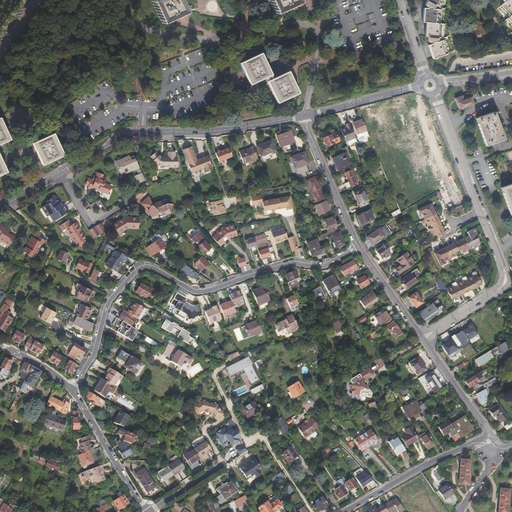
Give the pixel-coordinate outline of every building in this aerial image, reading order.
[(185,11),(180,0),(152,0),(162,21),(185,11)] [(299,1),(298,0),(269,0),(275,13),(299,1)] [(428,45),(433,58),(449,52),(445,39),(446,39),(445,37),(444,38),(444,24),(440,23),(441,9),(442,9),(442,8),(440,7),(444,0),(426,0),(427,0),(426,2),(426,4),(426,5),(427,6),(428,7),(428,8),(424,8),(423,22),(427,22),(426,36),(428,36),(428,40),(428,41),(429,42),(430,42),(431,42),(432,44),(428,45)] [(511,0),(497,0),(501,4),(498,7),(507,17),(505,20),(511,27),(511,0)] [(252,81),(268,73),(260,55),(244,62),(252,81)] [(295,92),(286,74),(271,81),(279,99),(295,92)] [(464,100),(464,99),(463,96),(456,99),(460,110),(474,104),(471,98),(469,99),(468,97),(466,98),(467,100),(464,100)] [(431,153),(432,154),(418,115),(411,118),(409,111),(420,107),(417,97),(404,101),(406,107),(399,109),(396,105),(391,107),(391,109),(391,110),(388,111),(383,113),(387,125),(394,122),(395,125),(397,128),(398,130),(414,124),(415,125),(419,136),(422,135),(423,136),(424,140),(422,141),(425,151),(428,150),(429,153),(431,153)] [(451,163),(453,163),(434,109),(427,111),(435,135),(436,131),(435,129),(435,126),(438,126),(442,136),(442,137),(443,141),(444,144),(444,145),(440,144),(448,168),(449,157),(451,163)] [(505,139),(495,112),(477,118),(486,146),(505,139)] [(377,148),(389,145),(385,133),(387,132),(384,124),(380,125),(378,118),(367,122),(370,129),(377,127),(380,136),(374,138),(377,148)] [(367,130),(362,119),(353,123),(358,134),(361,132),(367,130)] [(356,137),(349,122),(345,124),(346,127),(341,129),(346,141),(347,140),(355,137),(356,137)] [(290,131),(276,136),(280,147),(294,142),(290,131)] [(329,135),(324,137),(323,138),(326,146),(335,143),(335,142),(340,139),(336,132),(329,135)] [(60,153),(52,136),(36,143),(44,161),(60,153)] [(271,140),(256,146),(260,156),(275,151),(271,140)] [(192,146),(183,149),(191,172),(204,167),(206,171),(212,169),(207,155),(197,159),(192,146)] [(258,160),(253,147),(239,152),(243,163),(254,159),(255,161),(258,160)] [(228,148),(215,153),(218,161),(231,156),(228,148)] [(155,152),(150,156),(153,160),(152,161),(157,166),(166,166),(166,167),(176,167),(176,152),(168,152),(168,156),(163,156),(163,157),(160,157),(155,152)] [(338,170),(352,164),(347,152),(332,158),(338,170)] [(304,153),(291,158),(293,162),(295,167),(302,164),(302,165),(307,163),(304,153)] [(120,162),(116,164),(121,174),(133,169),(133,171),(136,170),(138,174),(134,176),(138,183),(145,180),(133,156),(130,157),(129,156),(119,161),(120,162)] [(469,201),(456,166),(450,168),(462,203),(469,201)] [(358,181),(353,169),(345,173),(349,182),(346,183),(348,187),(356,184),(355,183),(358,181)] [(88,178),(85,185),(89,186),(90,183),(93,184),(92,187),(95,189),(96,187),(99,189),(98,190),(102,192),(101,195),(106,197),(110,187),(109,186),(109,185),(104,183),(106,179),(102,178),(103,175),(97,173),(96,177),(94,176),(92,180),(88,178)] [(316,203),(325,199),(316,177),(307,180),(316,203)] [(511,215),(511,214),(511,183),(501,188),(511,215)] [(447,207),(453,205),(446,187),(440,190),(447,207)] [(360,206),(368,203),(362,189),(355,192),(360,206)] [(262,205),(263,208),(291,203),(290,196),(262,202),(260,195),(251,197),(253,207),(262,205)] [(64,206),(62,207),(60,208),(58,204),(59,204),(54,197),(46,202),(47,204),(46,205),(41,208),(46,217),(49,215),(53,222),(68,212),(64,206)] [(149,197),(143,203),(147,207),(149,207),(149,212),(154,217),(159,212),(164,213),(168,209),(171,209),(172,204),(167,203),(167,199),(161,202),(160,202),(152,205),(149,197)] [(223,204),(222,199),(208,202),(210,209),(211,210),(212,215),(225,213),(224,208),(223,208),(222,208),(221,204),(223,204)] [(326,201),(315,206),(318,215),(329,210),(326,201)] [(291,203),(263,208),(264,212),(271,210),(274,210),(286,208),(286,209),(286,211),(293,210),(291,203)] [(425,219),(436,214),(433,208),(431,203),(418,210),(420,213),(421,213),(425,219)] [(361,224),(374,218),(370,210),(357,215),(361,224)] [(441,224),(436,214),(425,219),(428,225),(426,226),(428,230),(429,229),(441,224)] [(125,217),(113,224),(118,234),(128,228),(139,228),(139,218),(125,217)] [(328,232),(337,229),(332,217),(324,220),(328,232)] [(75,245),(77,244),(84,239),(85,239),(81,231),(79,232),(74,223),(71,225),(69,220),(60,226),(66,237),(69,235),(75,245)] [(105,231),(100,223),(95,226),(100,234),(105,231)] [(390,234),(383,223),(380,225),(378,226),(380,228),(367,237),(372,244),(385,236),(386,237),(390,234)] [(0,240),(8,246),(14,236),(8,232),(9,230),(0,224),(0,240)] [(446,234),(441,224),(429,229),(433,236),(436,234),(438,238),(439,237),(446,234)] [(217,234),(213,237),(219,245),(223,241),(224,242),(229,238),(237,235),(234,225),(224,227),(216,233),(217,234)] [(95,226),(89,230),(94,238),(100,234),(95,226)] [(473,227),(468,230),(475,242),(479,240),(477,236),(477,235),(477,234),(473,227)] [(284,228),(271,233),(275,243),(287,239),(287,238),(284,228)] [(338,232),(337,229),(328,232),(329,235),(331,234),(336,248),(344,245),(340,231),(338,232)] [(475,242),(468,230),(467,230),(469,235),(465,237),(471,247),(476,245),(475,242)] [(161,236),(158,232),(150,238),(153,242),(146,248),(152,255),(165,245),(163,242),(160,237),(161,236)] [(197,233),(189,240),(203,253),(210,246),(197,233)] [(264,234),(254,237),(256,245),(256,246),(264,244),(267,243),(264,234)] [(37,240),(31,237),(28,242),(29,244),(27,247),(26,247),(23,251),(27,254),(32,257),(35,253),(36,254),(39,250),(37,248),(39,244),(42,246),(45,241),(39,236),(37,240)] [(294,236),(287,238),(287,239),(291,251),(298,249),(294,236)] [(256,245),(254,237),(245,240),(247,248),(256,245)] [(471,248),(471,247),(465,237),(461,240),(466,251),(471,248)] [(316,239),(307,243),(312,256),(321,252),(316,239)] [(466,251),(461,240),(454,243),(459,251),(462,249),(464,252),(466,251)] [(459,251),(454,243),(444,248),(450,259),(456,256),(457,258),(461,256),(459,251)] [(256,246),(260,259),(269,256),(267,248),(266,249),(264,244),(256,246)] [(385,246),(384,246),(379,250),(377,251),(382,258),(384,256),(385,258),(391,254),(385,246)] [(450,259),(444,248),(435,253),(441,266),(444,264),(444,262),(450,259)] [(128,257),(126,255),(115,249),(114,251),(108,260),(109,261),(109,262),(106,266),(111,269),(110,269),(113,271),(114,270),(116,272),(120,264),(119,263),(120,260),(124,262),(125,260),(126,260),(128,257)] [(68,254),(60,250),(57,258),(64,262),(68,254)] [(400,274),(415,263),(407,251),(397,259),(400,265),(396,268),(400,274)] [(201,256),(196,262),(194,264),(201,270),(208,263),(201,256)] [(236,258),(239,267),(246,265),(244,256),(236,258)] [(92,264),(80,259),(76,268),(88,273),(92,264)] [(352,261),(339,268),(344,276),(357,269),(352,261)] [(196,280),(200,273),(185,263),(181,269),(196,280)] [(411,283),(412,285),(417,282),(414,277),(420,273),(416,268),(411,272),(403,278),(404,279),(402,281),(403,283),(402,285),(404,288),(411,283)] [(101,273),(93,269),(89,277),(95,280),(97,276),(99,277),(101,273)] [(295,271),(285,275),(292,290),(299,287),(296,282),(300,280),(295,271)] [(472,289),(483,283),(476,271),(472,273),(473,275),(467,278),(472,289)] [(338,284),(333,275),(322,282),(327,291),(333,287),(336,293),(341,290),(338,284)] [(364,276),(355,281),(360,289),(369,284),(364,276)] [(462,294),(472,289),(467,278),(466,276),(462,278),(463,280),(456,283),(462,294)] [(306,283),(304,281),(301,282),(305,290),(308,295),(311,294),(308,289),(306,283)] [(456,290),(460,296),(462,295),(462,294),(456,283),(456,282),(453,283),(456,290)] [(78,290),(75,298),(85,302),(89,295),(92,297),(94,292),(91,291),(91,290),(77,283),(75,289),(78,290)] [(319,283),(308,289),(311,294),(314,298),(324,293),(319,283)] [(447,290),(452,300),(460,296),(456,290),(453,283),(452,284),(453,285),(446,288),(447,290)] [(150,289),(141,284),(136,292),(146,298),(150,289)] [(263,286),(252,291),(258,305),(269,301),(263,286)] [(243,302),(239,291),(229,295),(231,301),(233,306),(243,302)] [(372,292),(359,301),(365,309),(377,300),(372,292)] [(415,307),(422,302),(416,292),(409,297),(415,307)] [(352,294),(346,298),(349,302),(354,298),(352,294)] [(299,309),(293,297),(287,300),(292,312),(299,309)] [(0,314),(0,327),(4,330),(12,318),(4,313),(5,311),(7,311),(12,302),(7,298),(0,308),(0,310),(2,312),(0,314)] [(424,320),(438,310),(439,311),(443,308),(437,300),(419,313),(424,320)] [(224,317),(235,312),(233,306),(231,301),(220,305),(224,317)] [(202,314),(198,305),(194,307),(191,306),(185,302),(183,305),(201,314),(202,314)] [(130,309),(127,313),(139,320),(140,321),(144,315),(147,309),(135,303),(132,307),(131,310),(130,309)] [(80,304),(75,315),(76,316),(86,321),(88,316),(87,316),(89,312),(90,309),(80,304)] [(201,314),(183,305),(177,315),(184,319),(187,315),(188,319),(201,314)] [(219,322),(222,320),(216,306),(212,308),(213,310),(211,311),(210,310),(205,312),(210,324),(217,321),(218,322),(219,322)] [(55,313),(45,307),(39,318),(49,324),(55,313)] [(391,321),(384,309),(374,316),(381,327),(391,321)] [(123,322),(117,318),(113,324),(118,327),(119,329),(117,332),(132,341),(136,335),(134,334),(136,330),(134,329),(139,320),(127,313),(124,311),(119,318),(123,321),(123,322)] [(148,317),(144,315),(140,321),(145,323),(148,317)] [(86,321),(76,316),(75,319),(70,317),(68,322),(73,324),(74,322),(84,327),(83,329),(89,331),(92,324),(86,321)] [(298,328),(292,316),(288,317),(289,319),(285,320),(283,322),(282,321),(278,323),(279,323),(276,325),(279,333),(286,330),(287,334),(296,330),(296,329),(298,328)] [(331,326),(339,322),(336,316),(328,320),(331,326)] [(357,321),(359,325),(367,320),(364,316),(357,321)] [(166,320),(161,327),(170,333),(174,327),(176,328),(175,329),(177,330),(179,331),(179,330),(181,331),(177,337),(188,344),(192,339),(188,336),(189,333),(183,329),(182,329),(182,328),(181,328),(177,326),(177,325),(173,323),(172,323),(171,324),(166,320)] [(256,321),(244,326),(248,337),(260,333),(256,321)] [(343,330),(339,322),(331,326),(335,334),(343,330)] [(393,322),(386,327),(393,338),(401,333),(393,322)] [(461,332),(468,341),(478,334),(471,324),(468,327),(469,328),(465,331),(464,329),(461,331),(461,332)] [(24,334),(16,330),(12,339),(19,343),(24,334)] [(452,340),(457,348),(468,341),(461,332),(455,336),(454,335),(450,338),(452,340)] [(29,337),(24,345),(30,348),(30,349),(38,353),(43,345),(29,337)] [(452,359),(460,353),(457,348),(452,340),(443,346),(443,348),(448,356),(450,356),(452,359)] [(475,360),(478,364),(481,362),(482,364),(505,350),(506,352),(509,350),(504,342),(495,348),(475,360)] [(84,349),(74,343),(68,355),(74,359),(78,352),(82,354),(84,349)] [(193,359),(178,350),(174,356),(175,356),(174,359),(173,358),(171,362),(177,366),(174,370),(181,374),(184,370),(180,368),(183,364),(185,366),(186,363),(187,364),(191,363),(193,359)] [(61,355),(54,351),(49,360),(57,364),(61,355)] [(121,351),(117,357),(120,360),(118,363),(135,374),(142,363),(131,356),(130,357),(121,351)] [(4,358),(0,366),(0,367),(2,369),(0,372),(0,373),(7,377),(9,372),(7,371),(11,361),(4,358)] [(418,358),(410,364),(417,375),(426,369),(418,358)] [(73,368),(76,363),(69,359),(64,368),(71,372),(72,369),(73,368)] [(24,379),(30,366),(24,363),(20,372),(21,373),(20,377),(24,379)] [(37,379),(41,372),(30,366),(24,379),(20,389),(19,389),(28,394),(36,378),(37,379)] [(106,377),(104,380),(114,386),(117,379),(119,381),(122,377),(109,368),(106,373),(108,374),(106,377)] [(369,369),(352,380),(356,389),(364,385),(363,383),(364,382),(363,382),(365,380),(372,375),(369,369)] [(481,371),(465,381),(469,388),(483,379),(480,375),(483,374),(481,371)] [(418,378),(425,389),(430,386),(434,392),(441,388),(432,375),(429,377),(426,374),(418,378)] [(104,380),(101,378),(93,390),(109,400),(116,388),(104,381),(104,380)] [(485,389),(487,388),(497,382),(495,378),(483,385),(485,389)] [(104,381),(116,388),(117,388),(114,386),(104,380),(104,381)] [(303,392),(298,383),(287,388),(293,398),(303,392)] [(250,389),(253,394),(265,389),(262,384),(250,389)] [(364,386),(364,385),(356,389),(359,396),(362,394),(363,397),(365,397),(371,395),(371,394),(365,385),(364,386)] [(19,390),(19,389),(20,389),(14,386),(11,392),(17,395),(19,390)] [(401,396),(409,392),(406,386),(398,391),(401,396)] [(485,389),(476,394),(480,402),(483,404),(485,402),(485,400),(483,396),(488,394),(485,389)] [(17,395),(12,404),(15,406),(21,393),(20,392),(21,391),(19,390),(17,395)] [(104,401),(88,392),(85,398),(89,400),(89,399),(93,401),(92,403),(100,408),(104,401)] [(65,404),(62,403),(50,397),(46,405),(61,412),(65,404)] [(195,411),(198,414),(204,410),(204,411),(205,413),(209,414),(210,413),(210,412),(211,412),(215,419),(223,414),(215,402),(213,404),(205,402),(204,400),(192,408),(194,412),(195,411)] [(421,411),(419,406),(418,406),(415,401),(403,409),(409,418),(421,411)] [(61,412),(65,414),(70,404),(69,404),(70,403),(68,402),(68,403),(65,402),(65,404),(61,412)] [(259,411),(257,407),(254,402),(242,409),(248,418),(259,411)] [(421,411),(423,413),(427,410),(423,404),(419,406),(421,411)] [(507,417),(498,404),(490,411),(494,417),(495,416),(500,422),(507,417)] [(62,430),(65,421),(54,417),(55,415),(55,414),(54,413),(52,412),(52,411),(48,409),(46,414),(43,423),(62,430)] [(78,411),(73,411),(72,429),(79,429),(79,425),(81,425),(80,422),(78,422),(78,411)] [(117,419),(115,423),(126,427),(132,417),(122,411),(119,416),(118,419),(117,419)] [(280,435),(289,432),(283,415),(274,419),(280,435)] [(453,423),(451,425),(459,438),(472,429),(464,416),(453,423)] [(309,422),(306,424),(298,429),(304,439),(308,436),(309,437),(316,433),(315,431),(318,428),(312,419),(309,422)] [(454,441),(459,438),(451,425),(453,423),(451,420),(438,428),(443,436),(449,432),(454,441)] [(407,446),(418,439),(411,427),(405,431),(406,434),(402,437),(407,446)] [(125,436),(123,441),(123,442),(125,442),(133,445),(137,436),(120,429),(118,432),(119,434),(125,436)] [(240,437),(236,430),(233,432),(231,430),(226,433),(224,429),(216,433),(219,438),(222,443),(225,441),(228,439),(232,446),(239,441),(237,439),(240,437)] [(362,435),(369,446),(377,441),(370,430),(362,435)] [(354,440),(361,451),(369,446),(362,435),(361,432),(357,435),(358,437),(354,440)] [(89,451),(94,449),(93,445),(92,445),(90,442),(89,442),(87,435),(81,437),(82,441),(81,442),(80,444),(80,445),(81,448),(80,449),(81,454),(89,451)] [(426,435),(422,438),(421,438),(427,449),(432,446),(426,435)] [(296,438),(292,441),(294,443),(301,453),(304,451),(296,438)] [(397,455),(405,450),(397,438),(393,441),(392,440),(389,442),(397,455)] [(200,458),(201,458),(206,454),(207,455),(212,451),(204,439),(198,443),(199,445),(194,448),(195,449),(200,458)] [(125,442),(123,442),(118,445),(120,448),(118,450),(123,459),(132,454),(128,446),(127,446),(125,442)] [(301,453),(294,443),(287,448),(288,450),(282,453),(288,462),(301,453)] [(243,445),(235,449),(239,456),(247,451),(243,445)] [(189,465),(200,458),(195,449),(184,456),(189,465)] [(92,463),(89,451),(81,454),(78,455),(83,466),(92,463)] [(261,469),(254,458),(248,463),(249,464),(246,466),(245,465),(239,469),(248,480),(254,475),(256,477),(258,477),(261,475),(261,474),(259,471),(261,469)] [(173,475),(173,476),(179,472),(178,471),(184,467),(178,459),(167,467),(173,475)] [(461,459),(459,484),(468,485),(470,460),(461,459)] [(57,470),(59,465),(48,461),(46,466),(57,470)] [(103,470),(101,466),(80,473),(83,482),(87,480),(89,478),(91,479),(92,483),(98,481),(98,483),(103,481),(100,471),(103,470)] [(164,482),(173,475),(167,467),(158,473),(159,474),(157,476),(159,479),(161,478),(164,482)] [(362,487),(372,480),(363,467),(353,473),(362,487)] [(144,469),(135,474),(147,492),(155,487),(144,469)] [(352,478),(345,483),(352,494),(356,491),(354,488),(357,486),(352,478)] [(345,489),(347,487),(341,479),(337,481),(341,486),(335,490),(340,498),(347,493),(345,489)] [(227,482),(217,489),(218,492),(220,491),(225,499),(237,491),(231,482),(228,484),(227,482)] [(447,485),(438,490),(444,499),(453,494),(447,485)] [(500,489),(498,511),(507,511),(510,489),(500,489)] [(118,510),(129,503),(125,497),(123,498),(122,496),(113,501),(118,510)] [(235,500),(237,507),(244,505),(244,502),(248,500),(247,498),(245,496),(235,500)] [(324,508),(328,505),(322,496),(316,500),(315,503),(316,504),(313,506),(317,511),(320,510),(320,511),(324,508)] [(101,507),(109,503),(109,502),(107,498),(100,502),(101,507)] [(267,502),(258,508),(260,511),(274,511),(282,506),(277,499),(269,505),(267,502)] [(399,503),(395,499),(383,506),(387,511),(393,511),(396,510),(397,511),(401,511),(403,511),(399,503)] [(237,511),(234,501),(229,503),(231,510),(226,511),(237,511)] [(8,506),(4,503),(3,503),(0,508),(0,511),(9,511),(13,506),(9,504),(8,506)] [(102,511),(103,511),(112,507),(109,503),(101,507),(101,508),(102,511)]
